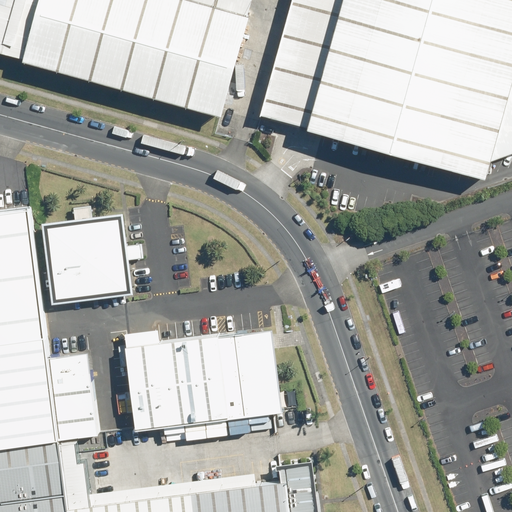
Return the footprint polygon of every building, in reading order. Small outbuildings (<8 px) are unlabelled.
[(0,0),(0,47),(226,111),(254,13),(251,12),(254,0),(0,0)] [(511,0),(295,0),(265,112),(491,173),(495,157),(511,151),(511,0)] [(0,437),(61,427),(52,354),(32,204),(0,208),(0,437)] [(142,242),(129,243),(125,210),(45,220),(55,301),(135,291),(131,257),(144,256),(142,242)] [(276,327),(163,340),(161,327),(128,331),(139,425),(286,408),(276,327)] [(91,349),(52,354),(61,427),(62,436),(101,431),(91,349)] [(134,392),(120,393),(124,426),(137,425),(134,392)] [(273,412),(253,414),(254,424),(273,423),(273,412)] [(252,426),(209,433),(210,444),(254,436),(252,426)] [(70,511),(61,437),(0,444),(0,511),(70,511)] [(288,460),(293,477),(82,507),(82,511),(322,511),(320,455),(288,460)]
